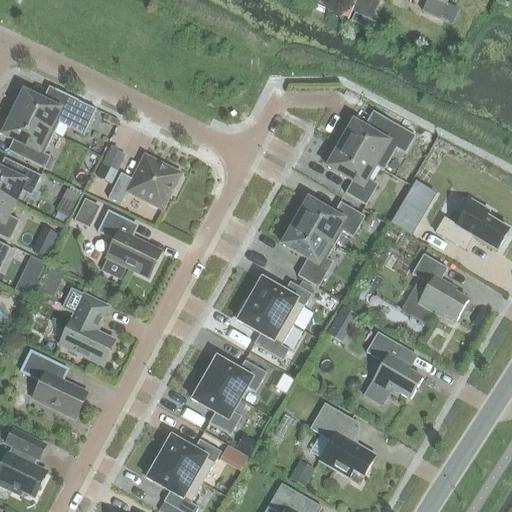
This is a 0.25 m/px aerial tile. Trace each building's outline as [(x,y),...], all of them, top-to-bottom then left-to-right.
[(347,19),(350,13),(355,0),(337,0),(332,12),(347,19)] [(373,0),(355,0),(350,13),(368,21),(377,3),(373,1),(373,0)] [(446,5),(448,0),(424,0),(420,9),(439,17),(445,4),(446,5)] [(82,136),(94,110),(54,91),(47,106),(19,92),(13,104),(16,105),(12,115),(53,135),(58,124),(82,136)] [(43,155),(53,135),(12,115),(7,125),(3,123),(0,129),(0,136),(27,149),(22,160),(43,171),(49,159),(43,155)] [(116,128),(119,122),(105,115),(102,121),(116,128)] [(375,167),(374,167),(382,172),(395,150),(404,155),(414,138),(376,116),(367,132),(349,122),(342,134),(345,136),(339,146),(375,167)] [(367,180),(374,167),(375,167),(339,146),(326,169),(351,183),(344,195),(365,207),(377,186),(367,180)] [(124,154),(109,147),(99,166),(114,174),(124,154)] [(120,175),(107,200),(120,206),(126,194),(161,212),(172,192),(175,194),(182,180),(178,178),(179,176),(144,158),(132,181),(120,175)] [(0,198),(13,205),(19,192),(30,197),(40,177),(18,167),(13,178),(0,171),(0,198)] [(67,192),(62,200),(75,207),(79,198),(67,192)] [(7,217),(13,205),(0,198),(0,238),(8,243),(18,223),(7,217)] [(98,208),(82,200),(71,222),(87,230),(98,208)] [(294,225),(334,247),(342,234),(352,239),(364,218),(339,204),(332,216),(304,200),(296,213),(300,215),(294,225)] [(444,221),(435,235),(464,252),(471,239),(497,254),(509,233),(486,219),(489,214),(470,203),(455,228),(444,221)] [(135,226),(107,212),(97,234),(114,242),(106,259),(148,279),(160,254),(128,239),(135,226)] [(334,247),(294,225),(281,247),(307,261),(297,278),(317,289),(331,264),(326,261),(334,247)] [(0,269),(9,250),(0,245),(0,269)] [(36,246),(31,256),(46,263),(51,253),(41,248),(36,246)] [(418,281),(400,312),(427,327),(434,315),(443,320),(445,317),(455,323),(467,302),(454,294),(455,291),(438,281),(445,270),(421,255),(409,275),(418,281)] [(30,259),(22,275),(37,282),(44,266),(30,259)] [(49,270),(45,278),(59,285),(63,277),(49,270)] [(289,284),(283,294),(261,282),(249,302),(293,328),(311,296),(289,284)] [(110,296),(96,290),(92,297),(107,303),(110,296)] [(96,334),(108,309),(70,291),(60,311),(76,318),(61,349),(102,368),(114,343),(96,334)] [(237,323),(259,336),(253,346),(282,363),(288,353),(281,348),(293,328),(249,302),(237,323)] [(343,309),(335,322),(349,331),(357,318),(343,309)] [(375,334),(363,354),(382,365),(371,383),(373,384),(364,399),(382,410),(391,395),(397,398),(399,395),(409,401),(421,381),(408,373),(410,370),(392,360),(399,348),(375,334)] [(74,421),(86,396),(61,384),(67,371),(30,353),(20,374),(40,384),(32,401),(74,421)] [(216,360),(204,381),(239,401),(246,389),(255,394),(266,375),(244,363),(238,373),(216,360)] [(232,413),(239,401),(204,381),(192,402),(214,415),(208,425),(230,438),(241,419),(232,413)] [(352,473),(363,480),(375,459),(341,439),(351,422),(324,406),(309,431),(330,443),(318,463),(348,480),(352,473)] [(21,493),(34,500),(46,475),(34,469),(45,447),(12,431),(5,446),(10,449),(0,470),(0,487),(19,497),(21,493)] [(193,452),(170,439),(158,460),(202,485),(214,465),(220,454),(199,442),(193,452)] [(255,445),(243,439),(236,452),(247,458),(255,445)] [(163,504),(176,511),(196,511),(197,510),(190,506),(202,485),(158,460),(146,481),(169,494),(163,504)] [(312,471),(297,462),(286,480),(302,489),(312,471)] [(319,511),(321,509),(281,486),(267,510),(269,511),(319,511)]
